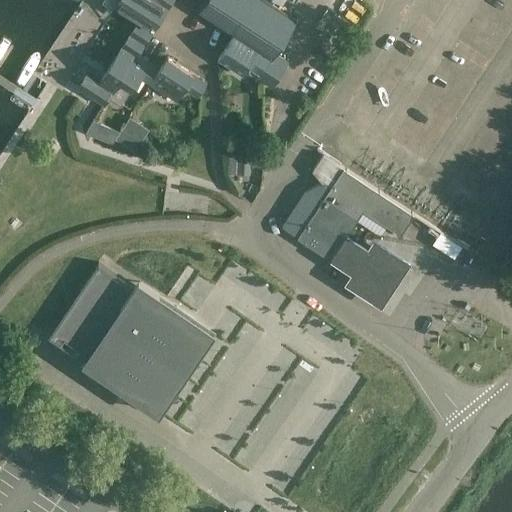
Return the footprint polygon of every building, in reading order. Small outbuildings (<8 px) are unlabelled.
[(87,73),(78,86),(104,103),(119,80),(131,87),(140,75),(150,82),(159,68),(137,55),(172,0),(116,0),(112,7),(136,22),(99,81),(87,73)] [(271,57),(258,77),(272,86),(288,62),(275,53),(296,20),(265,0),(203,0),(197,9),(234,33),(234,32),(271,57)] [(234,32),(234,33),(217,58),(244,76),(248,70),(258,77),(271,57),(234,32)] [(159,68),(150,82),(175,98),(183,86),(197,95),(206,82),(166,56),(159,68)] [(130,116),(115,138),(129,147),(130,148),(144,125),(130,116)] [(120,130),(94,119),(93,119),(86,132),(112,143),(120,130)] [(249,174),(249,155),(230,154),(229,174),(249,174)] [(330,187),(297,237),(329,258),(347,233),(348,233),(356,222),(364,210),(386,224),(401,234),(407,225),(414,213),(323,154),(316,163),(312,170),(321,182),(330,187)] [(305,190),(281,227),(297,237),(330,187),(321,182),(305,190)] [(380,306),(410,261),(373,237),(367,247),(348,233),(347,233),(329,258),(350,272),(344,282),(380,306)] [(85,271),(39,339),(130,401),(139,407),(149,414),(199,340),(191,335),(126,290),(122,296),(85,271)] [(460,304),(453,317),(478,331),(485,317),(460,304)]
